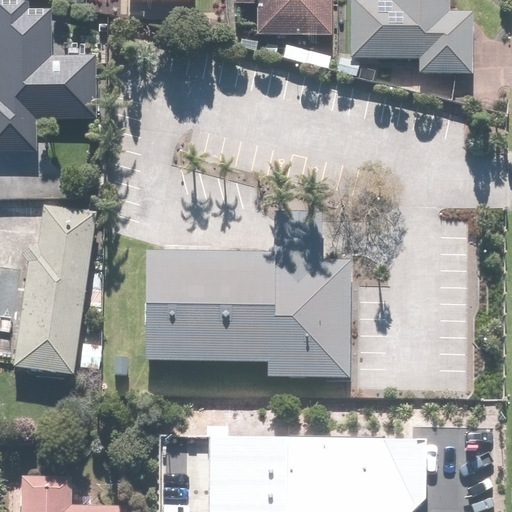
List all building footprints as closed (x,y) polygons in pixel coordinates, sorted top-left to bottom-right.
[(335,37),(336,0),(239,0),(240,4),(263,5),(262,35),(335,37)] [(453,11),(453,0),(356,0),(354,56),(423,59),(422,72),(477,75),(480,12),(453,11)] [(0,88),(0,151),(42,153),(43,119),(102,121),(104,56),(56,54),(58,10),(33,9),(33,2),(1,1),(0,27),(0,74),(5,74),(4,88),(0,88)] [(100,214),(50,208),(43,265),(33,264),(21,367),(81,375),(100,214)] [(279,257),(153,253),(149,361),(273,365),(272,381),(353,383),(357,260),(328,259),(330,213),(280,211),(279,257)] [(422,435),(200,434),(199,511),(403,511),(421,493),(422,435)] [(135,511),(135,507),(75,506),(76,475),(25,475),(24,511),(135,511)]
